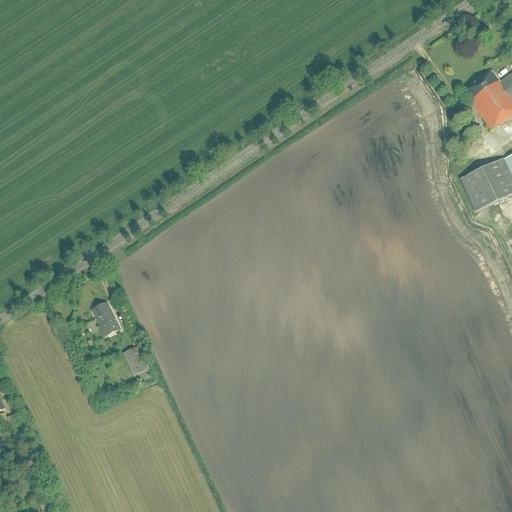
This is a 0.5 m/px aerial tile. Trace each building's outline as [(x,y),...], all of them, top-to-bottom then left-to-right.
[(511,75),(501,84),(492,72),(465,92),(472,102),(471,103),(492,132),(511,117),(511,75)] [(511,156),(460,181),(475,214),(511,196),(511,156)] [(105,338),(121,331),(108,304),(93,311),(105,338)] [(150,369),(139,346),(124,354),(135,377),(150,369)] [(12,432),(21,428),(15,415),(2,421),(7,433),(11,431),(12,432)]
